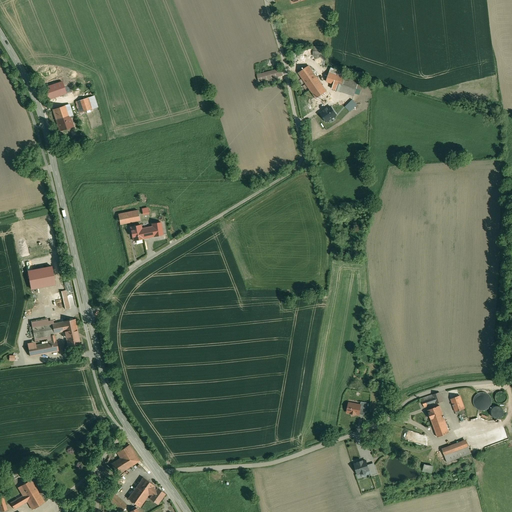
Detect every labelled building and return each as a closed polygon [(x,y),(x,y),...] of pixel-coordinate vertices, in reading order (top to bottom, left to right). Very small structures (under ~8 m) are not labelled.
[(326,47),(313,47),(313,56),(325,56),(326,47)] [(326,91),(309,66),(298,73),(316,98),(326,91)] [(281,68),(257,74),(259,82),(283,76),(281,68)] [(358,82),(329,73),(326,81),(333,84),(332,89),(354,96),(358,82)] [(54,84),(43,88),(47,97),(45,98),(46,102),(49,100),(59,95),(54,84)] [(316,98),(309,101),(315,110),(332,99),(326,91),(316,98)] [(88,97),(76,102),(80,113),(92,109),(88,97)] [(357,105),(352,100),(345,107),(350,112),(357,105)] [(66,105),(53,109),(60,131),(73,127),(69,115),(66,105)] [(331,107),(320,113),(326,122),(336,115),(331,107)] [(137,206),(117,210),(120,224),(140,220),(137,206)] [(161,223),(152,224),(152,226),(142,229),(144,239),(163,235),(161,223)] [(141,225),(130,227),(133,241),(144,239),(142,229),(141,225)] [(51,266),(28,270),(32,289),(55,285),(51,266)] [(67,290),(61,291),(66,309),(71,308),(67,290)] [(57,305),(50,306),(52,314),(59,312),(57,305)] [(75,319),(32,328),(34,338),(50,335),(51,342),(56,341),(55,333),(64,332),(63,329),(76,326),(75,319)] [(76,326),(63,329),(64,332),(65,338),(66,337),(68,346),(80,343),(76,326)] [(51,342),(28,347),(30,356),(58,351),(56,341),(51,342)] [(484,410),(489,407),(491,402),(491,397),(488,393),(483,391),(477,393),(474,396),(473,402),(475,406),(479,409),(484,410)] [(501,391),(499,391),(498,392),(497,393),(496,393),(496,394),(495,395),(495,396),(495,397),(495,398),(495,399),(496,400),(496,401),(497,402),(498,402),(499,403),(500,403),(501,403),(502,403),(503,403),(504,402),(505,402),(505,401),(506,401),(506,400),(507,399),(507,398),(507,397),(507,396),(507,395),(506,394),(505,393),(505,392),(504,392),(503,391),(502,391),(501,391)] [(439,392),(421,398),(424,405),(435,402),(436,403),(443,401),(439,392)] [(460,395),(451,398),(455,412),(464,408),(460,395)] [(360,405),(349,403),(347,412),(351,413),(355,414),(359,414),(360,406),(361,405),(360,405)] [(439,405),(427,410),(432,422),(444,418),(439,405)] [(499,417),(502,416),(503,413),(503,409),(501,407),(498,406),(494,406),(492,409),(491,412),(493,415),(495,417),(499,417)] [(444,418),(432,422),(436,433),(448,428),(444,418)] [(509,439),(505,427),(493,431),(497,443),(509,439)] [(448,428),(436,433),(437,437),(449,432),(448,428)] [(467,442),(443,451),(447,462),(471,453),(469,447),(467,442)] [(129,445),(117,452),(120,458),(111,464),(118,474),(139,460),(129,445)] [(362,461),(358,462),(358,463),(354,464),(358,474),(361,472),(361,473),(366,472),(366,471),(369,470),(368,465),(366,460),(363,461),(362,461)] [(371,475),(377,473),(374,463),(368,465),(369,470),(371,475)] [(423,471),(433,472),(434,465),(425,464),(423,471)] [(143,477),(128,498),(140,507),(146,499),(148,501),(150,498),(157,504),(158,504),(165,493),(143,477)] [(16,499),(10,502),(14,509),(27,501),(32,509),(44,502),(37,491),(38,491),(31,480),(18,487),(22,493),(23,495),(20,496),(16,499)] [(126,505),(113,493),(107,499),(121,511),(126,505)]
